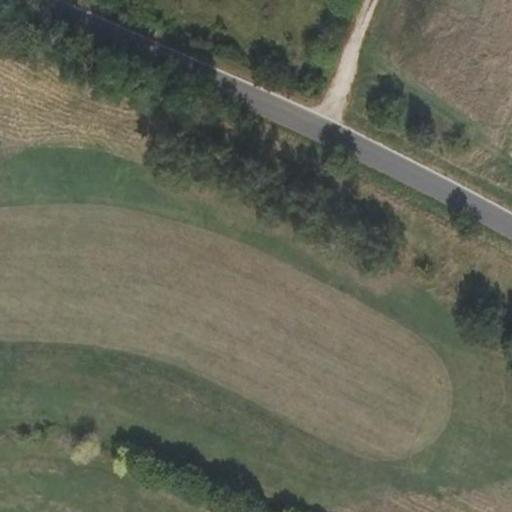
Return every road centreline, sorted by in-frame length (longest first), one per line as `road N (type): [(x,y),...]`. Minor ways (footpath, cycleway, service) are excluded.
road 1 (unclassified): [(511,239),(275,114),(27,0)]
road 2 (track): [(323,139),(381,0)]
